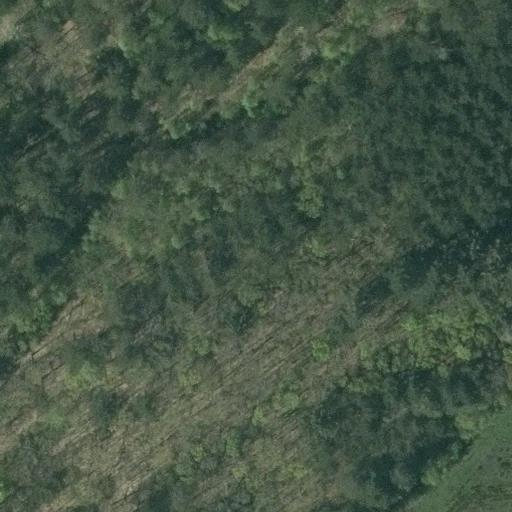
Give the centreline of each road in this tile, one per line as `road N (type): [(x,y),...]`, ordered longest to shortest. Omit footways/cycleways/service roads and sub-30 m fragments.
road 1 (track): [(204,511),(143,301)]
road 2 (track): [(143,301),(105,308),(0,425)]
